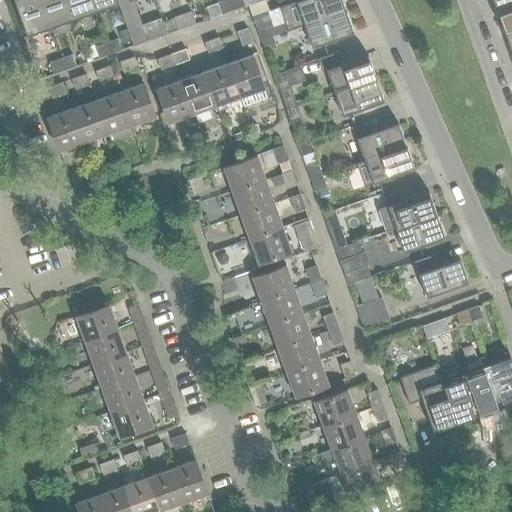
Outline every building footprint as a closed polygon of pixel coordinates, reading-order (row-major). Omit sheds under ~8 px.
[(12,0),(26,37),(48,29),(38,0),(12,0)] [(64,0),(38,0),(48,29),(71,20),(64,0)] [(90,0),(64,0),(71,20),(94,12),(90,0)] [(115,0),(90,0),(94,12),(117,4),(115,0)] [(232,10),(228,0),(224,0),(216,3),(221,15),(232,10)] [(228,0),(232,10),(244,6),(241,0),(228,0)] [(286,31),(303,25),(344,10),(340,0),(298,0),(278,7),(286,31)] [(511,8),(511,0),(491,0),(497,14),(511,8)] [(511,8),(497,14),(505,37),(511,33),(511,8)] [(352,33),(344,10),(303,25),(311,48),(352,33)] [(166,34),(177,30),(173,18),(161,22),(166,34)] [(154,38),(166,34),(161,22),(150,26),(154,38)] [(260,40),(271,36),(267,24),(255,29),(260,40)] [(125,28),(118,31),(123,44),(130,41),(125,28)] [(246,29),(236,32),(241,47),(252,43),(246,29)] [(260,40),(264,51),(275,47),(271,36),(260,40)] [(222,48),(218,39),(218,37),(203,43),(207,53),(222,48)] [(109,54),(121,50),(117,39),(105,43),(109,54)] [(109,54),(105,43),(94,47),(98,58),(109,54)] [(185,49),(170,54),(174,65),(188,60),(185,49)] [(174,65),(170,54),(156,60),(160,70),(174,65)] [(64,70),(75,66),(71,55),(60,59),(64,70)] [(251,55),(227,63),(239,97),(242,106),(267,98),(264,89),(251,55)] [(366,55),(325,69),(333,93),(375,78),(366,55)] [(133,57),(118,63),(122,73),(137,68),(133,57)] [(64,70),(60,59),(48,63),(52,75),(64,70)] [(227,63),(204,72),(216,106),(239,97),(227,63)] [(299,65),(273,75),(279,89),(304,80),(299,65)] [(108,66),(94,71),(98,82),(112,77),(108,66)] [(204,72),(180,80),(192,114),(216,106),(204,72)] [(85,74),(70,80),(74,90),(89,85),(85,74)] [(375,78),(333,93),(342,116),(383,101),(375,78)] [(167,123),(192,114),(180,80),(155,89),(167,123)] [(47,88),(51,98),(64,94),(60,83),(47,88)] [(142,83),(118,92),(130,126),(154,117),(142,83)] [(108,134),(130,126),(118,92),(96,100),(108,134)] [(285,110),(296,106),(292,94),(281,99),(285,110)] [(96,100),(71,109),(83,143),(108,134),(96,100)] [(285,110),(289,122),(300,117),(296,106),(285,110)] [(58,152),(83,143),(71,109),(46,118),(58,152)] [(356,138),(364,160),(364,161),(405,146),(397,123),(356,138)] [(297,145),(301,156),(313,152),(309,141),(297,145)] [(197,152),(194,145),(186,148),(189,155),(197,152)] [(276,164),(287,160),(282,146),(271,150),(276,164)] [(413,170),(405,146),(364,161),(364,160),(355,163),(363,187),(413,170)] [(231,192),(265,180),(256,155),(222,167),(231,192)] [(310,180),(321,176),(317,164),(305,169),(310,180)] [(285,188),(295,185),(290,170),(280,174),(285,188)] [(78,172),(69,175),(74,189),(83,186),(78,172)] [(310,180),(314,192),(325,187),(321,176),(310,180)] [(265,180),(231,192),(239,216),(273,203),(265,180)] [(386,206),(394,229),(435,214),(427,191),(386,206)] [(294,213),(304,209),(299,194),(288,198),(294,213)] [(273,203),(239,216),(248,239),(282,227),(273,203)] [(444,238),(435,214),(394,229),(403,252),(444,238)] [(316,245),(312,235),(307,221),(293,226),(302,251),(308,248),(316,245)] [(291,252),(282,227),(248,239),(257,264),(291,252)] [(330,239),(334,250),(345,245),(341,235),(330,239)] [(334,250),(338,260),(349,256),(345,245),(334,250)] [(338,261),(347,284),(369,276),(365,266),(369,265),(364,252),(338,261)] [(426,297),(467,283),(458,259),(433,268),(428,256),(413,262),(426,297)] [(259,301),(293,289),(285,265),(251,277),(259,301)] [(309,284),(320,280),(315,266),(304,270),(309,284)] [(325,294),(320,280),(309,284),(315,298),(325,294)] [(302,313),(293,289),(259,301),(268,325),(302,313)] [(380,297),(360,304),(368,326),(388,319),(380,297)] [(108,304),(74,316),(83,341),(118,330),(108,304)] [(133,323),(143,319),(138,305),(128,308),(133,323)] [(481,317),(477,306),(466,310),(470,321),(481,317)] [(458,325),(470,321),(466,310),(455,314),(458,325)] [(302,313),(268,325),(276,349),(310,337),(302,313)] [(326,331),(337,327),(332,313),(321,317),(326,331)] [(448,330),(444,318),(422,326),(426,338),(448,330)] [(342,341),(337,327),(326,331),(331,345),(342,341)] [(142,347),(152,343),(147,329),(137,333),(142,347)] [(118,330),(83,341),(91,364),(126,352),(118,330)] [(310,337),(276,349),(285,372),(319,360),(310,337)] [(126,352),(91,364),(100,388),(134,376),(126,352)] [(151,371),(161,367),(155,352),(145,356),(151,371)] [(486,365),(483,356),(459,365),(462,373),(463,373),(477,414),(500,406),(486,365)] [(486,365),(500,406),(511,401),(511,365),(509,357),(486,365)] [(319,360),(285,372),(294,398),(328,385),(319,360)] [(344,379),(354,376),(349,360),(338,364),(344,379)] [(441,381),(435,364),(398,377),(408,404),(421,400),(432,431),(455,422),(440,381),(441,381)] [(462,373),(441,381),(440,381),(455,422),(477,414),(463,373),(462,373)] [(100,388),(109,412),(143,400),(134,376),(100,388)] [(159,394),(169,390),(164,376),(154,380),(159,394)] [(5,394),(15,391),(10,377),(0,381),(5,394)] [(346,389),(312,401),(321,426),(355,414),(346,389)] [(366,394),(371,408),(381,404),(376,390),(366,394)] [(151,423),(143,400),(109,412),(117,436),(151,423)] [(167,418),(175,415),(178,414),(173,400),(162,404),(167,418)] [(381,404),(371,408),(376,423),(386,419),(381,404)] [(355,414),(321,426),(330,450),(364,438),(355,414)] [(385,447),(395,443),(390,428),(379,432),(385,447)] [(174,449),(188,444),(185,433),(171,438),(174,449)] [(372,461),(364,438),(330,450),(338,474),(372,461)] [(161,442),(147,447),(150,457),(164,452),(161,442)] [(137,450),(123,455),(126,466),(141,460),(137,450)] [(393,470),(404,466),(398,452),(388,456),(393,470)] [(282,467),(290,464),(287,456),(279,459),(282,467)] [(113,459),(98,464),(102,474),(117,469),(113,459)] [(169,467),(181,502),(206,493),(193,459),(169,467)] [(372,461),(338,474),(347,498),(381,486),(372,461)] [(90,467),(75,472),(79,483),(93,477),(90,467)] [(169,467),(146,475),(159,510),(181,502),(169,467)] [(122,484),(132,511),(153,511),(159,510),(146,475),(122,484)] [(99,492),(106,511),(132,511),(122,484),(99,492)] [(74,501),(77,511),(106,511),(99,492),(74,501)]
